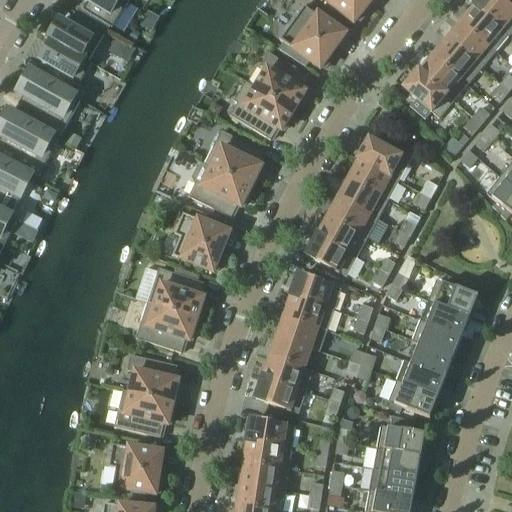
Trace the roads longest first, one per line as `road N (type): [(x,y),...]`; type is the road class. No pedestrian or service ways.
road 1 (residential): [(191,511),(210,400),(250,278),(347,96),(420,0)]
road 2 (residential): [(449,511),(466,439),(511,322)]
